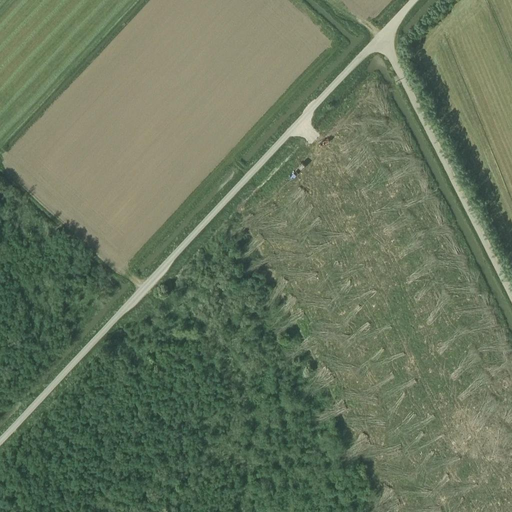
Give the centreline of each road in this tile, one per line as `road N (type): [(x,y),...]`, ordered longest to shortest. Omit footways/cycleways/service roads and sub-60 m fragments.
road 1 (unclassified): [(0,442),(417,0)]
road 2 (unknown): [(379,40),(511,305)]
